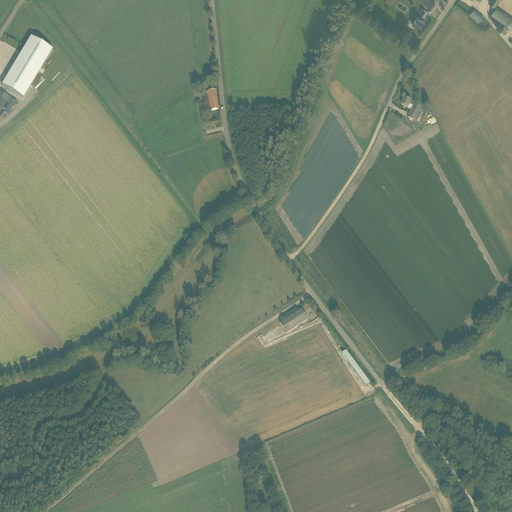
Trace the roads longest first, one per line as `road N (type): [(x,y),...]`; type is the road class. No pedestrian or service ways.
road 1 (unclassified): [(478,511),(242,187),(224,127),(212,0)]
road 2 (track): [(311,292),(222,358),(46,511)]
road 3 (track): [(289,260),(343,189),(387,108)]
road 4 (track): [(511,288),(466,344),(381,384)]
road 5 (unclassified): [(387,108),(454,0)]
